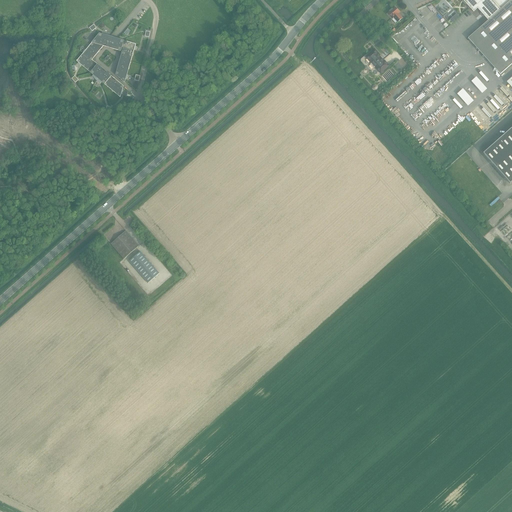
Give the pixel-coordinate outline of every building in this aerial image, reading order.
[(511,0),(462,0),(473,12),(477,9),(488,21),(480,28),(511,64),(500,74),(499,73),(499,74),(500,75),(511,64),(511,0)] [(398,14),(400,12),(395,7),(392,9),(390,11),(390,12),(387,14),(392,19),(394,18),(398,22),(402,18),(398,14)] [(92,60),(103,46),(122,52),(115,75),(117,76),(123,81),(124,81),(125,81),(125,80),(126,79),(127,76),(127,75),(134,50),(135,50),(136,47),(135,46),(136,44),(107,36),(108,34),(102,33),(102,34),(99,34),(86,50),(85,50),(83,52),(83,53),(76,61),(78,63),(81,66),(81,65),(93,75),(93,76),(96,80),(101,83),(102,82),(120,97),(121,94),(122,94),(123,91),(122,90),(124,86),(92,60)] [(383,71),(388,66),(384,61),(384,62),(382,60),(383,60),(380,57),(379,57),(378,55),(374,50),(369,54),(370,56),(367,58),(370,62),(371,61),(372,63),(371,64),(371,65),(373,68),(374,68),(375,67),(377,68),(376,68),(380,72),(382,70),(383,71)] [(134,97),(132,100),(136,104),(140,108),(143,104),(142,104),(138,101),(139,101),(139,100),(135,98),(134,97)] [(511,128),(483,153),(510,184),(511,181),(511,128)] [(126,231),(111,244),(124,259),(139,246),(126,231)] [(140,252),(129,261),(148,283),(159,274),(140,252)]
